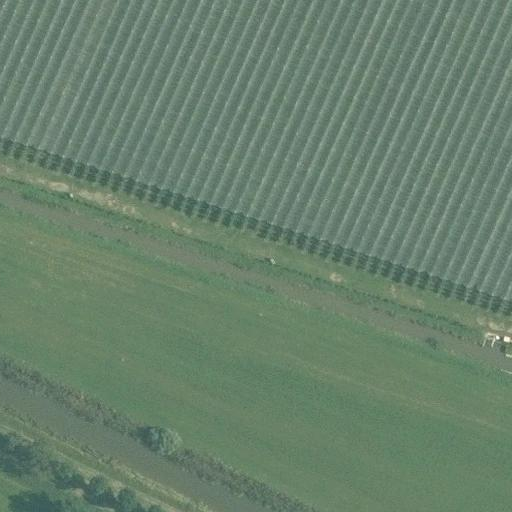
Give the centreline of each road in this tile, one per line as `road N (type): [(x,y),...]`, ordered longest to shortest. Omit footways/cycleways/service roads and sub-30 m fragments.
road 1 (track): [(0,167),(511,333)]
road 2 (track): [(0,428),(170,511)]
